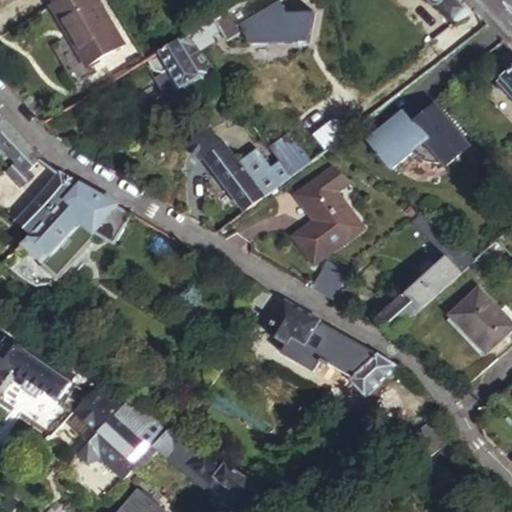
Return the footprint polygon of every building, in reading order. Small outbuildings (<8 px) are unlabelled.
[(150,59),(136,34),(124,41),(100,0),(61,0),(54,4),(88,63),(115,50),(128,72),(149,60),(150,59)] [(481,14),(468,0),(433,0),(454,24),(472,23),(481,14)] [(242,22),(232,10),(209,23),(219,37),(242,22)] [(209,23),(193,33),(203,47),(219,37),(209,23)] [(203,47),(193,33),(150,59),(149,60),(154,69),(166,71),(173,67),(193,96),(224,77),(203,47)] [(384,158),(394,169),(413,153),(417,156),(419,157),(421,158),(426,160),(431,162),(434,162),(439,162),(445,162),(448,165),(472,145),(437,103),(414,123),(403,111),(369,140),(379,151),(376,154),(381,160),(384,158)] [(31,147),(0,112),(0,144),(15,162),(25,172),(29,169),(40,158),(31,147)] [(342,121),(317,140),(326,152),(331,148),(351,132),(342,121)] [(211,157),(212,158),(229,146),(208,128),(190,150),(204,162),(211,157)] [(243,164),(229,146),(212,158),(210,159),(249,211),(314,161),(300,141),(291,129),(271,143),(284,162),(274,170),(257,183),(243,164)] [(100,162),(116,143),(102,132),(85,152),(100,162)] [(311,133),(300,141),(314,161),(326,152),(317,140),(311,133)] [(260,151),(243,164),(257,183),(274,170),(260,151)] [(25,172),(15,162),(8,169),(23,185),(34,174),(29,169),(25,172)] [(297,235),(318,261),(366,224),(339,191),(354,178),(335,166),(326,173),(325,172),(297,194),(317,218),(297,235)] [(84,180),(64,169),(23,215),(0,195),(0,207),(3,210),(34,237),(84,180)] [(137,212),(84,180),(34,237),(24,249),(53,276),(65,271),(98,234),(120,241),(137,212)] [(456,260),(465,251),(451,237),(447,241),(418,215),(406,224),(445,259),(450,254),(456,260)] [(511,228),(498,241),(502,246),(506,243),(511,249),(511,228)] [(423,308),(475,262),(465,251),(456,260),(450,254),(445,259),(408,292),(423,308)] [(330,299),(349,269),(329,259),(311,287),(330,299)] [(259,314),(273,292),(253,280),(240,303),(259,314)] [(511,330),(511,328),(479,291),(449,317),(484,356),(511,330)] [(330,326),(273,292),(259,314),(257,316),(269,325),(264,332),(282,343),(285,344),(291,334),(304,342),(292,360),(302,363),(308,363),(313,363),(319,362),(351,378),(376,354),(330,326)] [(392,336),(423,308),(408,292),(372,324),(392,336)] [(59,396),(72,378),(22,346),(3,333),(0,336),(0,386),(14,366),(27,375),(21,383),(34,391),(40,384),(59,396)] [(289,357),(292,360),(304,342),(291,334),(285,344),(282,343),(283,348),(289,357)] [(399,368),(376,354),(351,378),(331,397),(334,400),(340,396),(350,407),(362,396),(366,399),(399,368)] [(151,448),(166,429),(154,418),(151,420),(131,404),(128,407),(122,401),(125,397),(98,380),(64,419),(83,436),(70,451),(87,463),(103,460),(123,479),(151,448)] [(455,440),(442,419),(415,441),(431,460),(455,440)] [(166,429),(151,448),(165,458),(172,448),(190,461),(188,466),(211,482),(210,484),(246,511),(271,511),(279,501),(247,476),(215,455),(216,453),(169,424),(166,429)] [(172,448),(165,458),(206,489),(210,484),(211,482),(188,466),(190,461),(172,448)] [(166,511),(139,491),(122,511),(166,511)] [(42,511),(73,511),(57,496),(42,511)] [(344,511),(330,500),(319,511),(344,511)]
